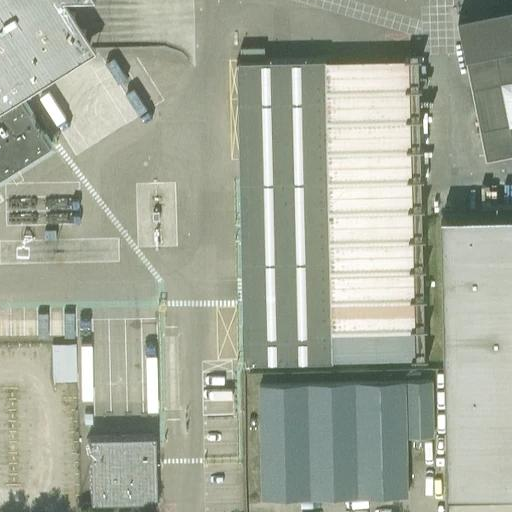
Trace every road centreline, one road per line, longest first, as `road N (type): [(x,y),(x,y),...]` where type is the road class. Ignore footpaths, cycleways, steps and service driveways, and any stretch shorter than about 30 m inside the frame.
road 1 (unknown): [(190,268),(192,165),(217,0)]
road 2 (unknown): [(197,511),(190,268)]
road 3 (unknown): [(0,369),(37,374),(48,387),(52,461),(39,488),(0,493)]
road 4 (unknown): [(0,269),(190,268)]
road 5 (unknown): [(511,160),(471,155),(432,31)]
